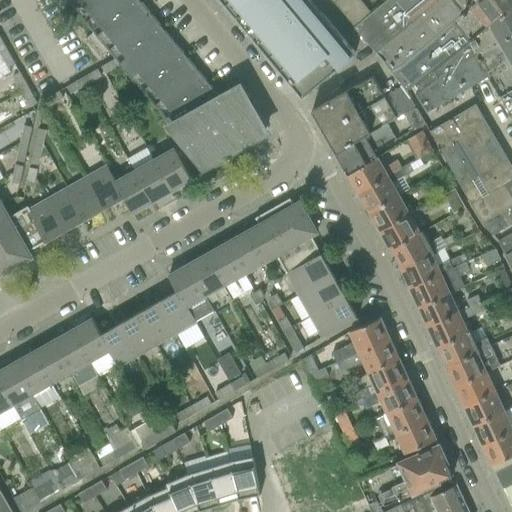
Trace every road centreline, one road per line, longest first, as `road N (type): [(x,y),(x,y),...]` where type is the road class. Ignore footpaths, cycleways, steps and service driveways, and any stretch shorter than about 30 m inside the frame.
road 1 (residential): [(496,511),(425,353),(317,159),(293,149)]
road 2 (residential): [(293,149),(284,168),(12,324)]
road 3 (residential): [(293,149),(294,133),(271,96),(188,0)]
